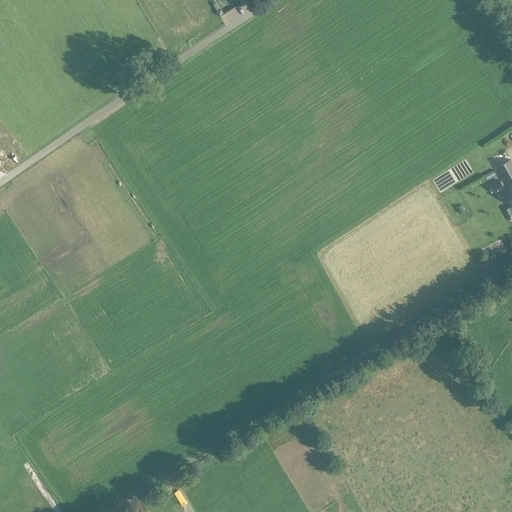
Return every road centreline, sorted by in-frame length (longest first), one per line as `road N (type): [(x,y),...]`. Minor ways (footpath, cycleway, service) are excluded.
road 1 (unclassified): [(107,511),(511,267)]
road 2 (unclassified): [(0,182),(272,0)]
